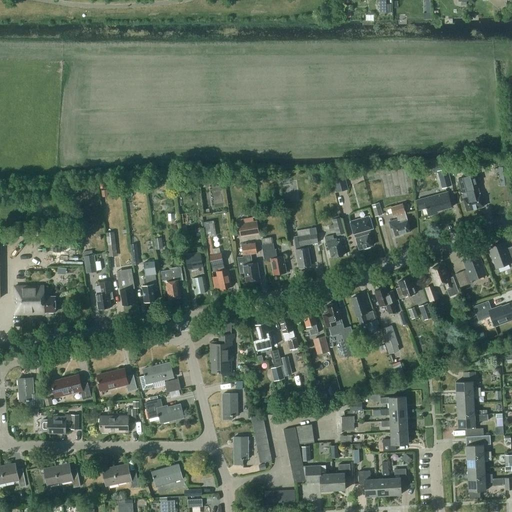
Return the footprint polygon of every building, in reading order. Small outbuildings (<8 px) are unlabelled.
[(391,13),(391,4),(386,4),(385,0),(378,0),(379,13),(391,13)] [(460,163),(449,165),(450,172),(461,170),(460,163)] [(501,186),(509,185),(506,166),(498,167),(501,186)] [(349,180),(363,177),(361,169),(348,172),(349,180)] [(447,169),(437,171),(442,189),(452,186),(447,169)] [(348,189),(343,171),(332,175),(336,192),(348,189)] [(467,211),(484,206),(478,187),(472,189),(468,176),(458,178),(462,192),(463,192),(464,195),(462,195),(467,211)] [(447,192),(416,200),(419,210),(425,208),(426,209),(427,208),(429,215),(437,213),(437,211),(452,207),(448,195),(447,192)] [(383,214),(379,202),(372,204),(375,216),(383,214)] [(411,231),(402,203),(391,207),(393,214),(395,214),(396,219),(388,222),(391,229),(393,228),(395,236),(411,231)] [(368,234),(370,231),(370,229),(372,228),(369,216),(350,221),(354,233),(359,249),(372,246),(368,234)] [(239,224),(241,236),(259,233),(257,221),(254,221),(253,217),(247,218),(247,222),(239,224)] [(340,217),(332,219),(334,224),(335,230),(337,235),(345,233),(340,217)] [(214,220),(203,222),(206,238),(213,236),(211,229),(215,228),(214,220)] [(311,265),(308,247),(304,248),(303,245),(318,242),(315,227),(310,228),(296,231),(297,236),(294,236),(295,243),(299,267),(311,265)] [(118,256),(114,232),(106,233),(109,257),(118,256)] [(333,239),(332,235),(324,237),(327,250),(330,249),(332,256),(334,256),(334,257),(343,255),(339,239),(337,239),(337,238),(333,239)] [(286,272),(284,256),(277,257),(276,249),(274,249),(273,243),(272,243),(271,237),(261,239),(262,245),(265,260),(271,259),(274,274),(286,272)] [(240,273),(245,273),(246,281),(253,279),(254,280),(257,280),(258,279),(260,278),(257,262),(252,263),(251,254),(257,253),(255,242),(241,245),(243,257),(237,258),(240,273)] [(503,242),(489,248),(496,268),(510,263),(511,265),(511,264),(511,249),(510,250),(506,249),(503,242)] [(137,243),(130,244),(133,265),(134,264),(139,264),(137,243)] [(486,274),(477,252),(462,258),(467,269),(455,274),(460,287),(472,282),(471,280),(486,274)] [(97,272),(95,254),(83,256),(86,273),(97,272)] [(207,290),(204,276),(206,275),(205,272),(204,272),(204,271),(203,271),(200,254),(188,256),(190,268),(194,267),(196,277),(192,278),(195,293),(207,290)] [(210,256),(213,271),(216,271),(217,277),(212,278),(215,289),(220,288),(220,289),(231,287),(228,269),(224,269),(222,254),(214,255),(210,256)] [(155,290),(157,290),(155,274),(156,274),(155,261),(144,262),(145,275),(146,275),(147,285),(142,285),(144,302),(146,302),(152,302),(152,301),(156,300),(155,290)] [(459,292),(453,277),(448,279),(442,265),(431,269),(434,277),(433,277),(435,284),(442,281),(445,289),(447,288),(450,296),(459,292)] [(167,282),(166,282),(169,299),(181,297),(178,280),(183,279),(183,280),(181,266),(182,266),(181,266),(170,268),(171,270),(162,271),(163,280),(162,280),(163,281),(167,280),(167,282)] [(135,288),(132,271),(117,274),(123,305),(134,303),(132,288),(135,288)] [(416,292),(411,277),(398,281),(400,286),(397,287),(400,298),(416,292)] [(98,309),(111,307),(109,292),(112,292),(111,280),(99,282),(101,293),(96,294),(98,309)] [(433,285),(426,287),(431,300),(437,298),(433,285)] [(15,314),(45,313),(45,312),(56,311),(55,297),(47,297),(47,286),(15,286),(15,314)] [(387,292),(386,287),(374,291),(380,306),(386,304),(389,314),(394,312),(395,314),(397,313),(393,302),(396,300),(393,291),(387,292)] [(358,316),(361,324),(367,322),(370,332),(379,330),(373,310),(367,312),(361,294),(352,297),(354,305),(353,306),(356,316),(358,316)] [(491,316),(494,326),(511,319),(511,310),(509,303),(495,308),(491,309),(488,300),(473,306),(479,321),(491,316)] [(323,314),(325,320),(327,327),(330,326),(332,334),(345,331),(341,318),(342,318),(339,310),(338,310),(336,302),(327,305),(329,312),(323,314)] [(428,304),(420,307),(424,318),(433,315),(428,304)] [(410,310),(413,319),(418,317),(415,308),(410,310)] [(303,312),(306,322),(305,322),(307,330),(309,329),(311,335),(319,333),(316,324),(312,309),(303,312)] [(293,329),(290,320),(289,316),(280,318),(280,320),(283,328),(282,328),(283,332),(285,341),(288,340),(290,349),(299,346),(296,337),(295,337),(293,330),(293,329)] [(272,347),(266,322),(256,324),(258,332),(257,332),(258,338),(255,339),(258,350),(272,347)] [(399,344),(392,325),(382,329),(388,348),(399,344)] [(475,344),(484,340),(481,332),(472,336),(475,344)] [(228,372),(228,360),(232,360),(232,335),(219,335),(219,344),(212,344),(213,372),(228,372)] [(315,338),(319,353),(329,351),(325,335),(315,338)] [(340,357),(349,354),(360,351),(356,336),(345,339),(346,341),(340,343),(342,347),(337,348),(340,357)] [(278,349),(271,351),(275,367),(281,365),(278,349)] [(281,358),(285,376),(292,374),(288,356),(281,358)] [(174,377),(170,362),(143,369),(145,376),(140,377),(143,390),(154,387),(153,382),(174,377)] [(400,364),(393,366),(397,377),(405,374),(400,364)] [(281,365),(275,367),(271,368),(274,381),(285,378),(281,365)] [(137,389),(134,374),(126,376),(124,369),(97,375),(101,390),(126,383),(128,391),(137,389)] [(476,381),(475,371),(463,372),(464,381),(456,381),(456,393),(480,391),(480,387),(473,387),(472,381),(476,381)] [(91,395),(88,382),(81,384),(79,375),(51,382),(55,397),(81,390),(83,397),(91,395)] [(41,406),(41,393),(33,393),(32,378),(18,379),(20,400),(29,400),(29,407),(41,406)] [(179,378),(165,382),(168,393),(181,389),(179,378)] [(328,398),(326,390),(317,393),(319,401),(328,398)] [(303,391),(298,392),(301,405),(307,404),(303,391)] [(456,393),(457,404),(474,403),(473,396),(481,396),(480,391),(456,393)] [(297,392),(290,394),(293,406),(300,404),(297,392)] [(224,419),(232,419),(232,416),(233,416),(233,415),(237,415),(237,393),(223,393),(224,419)] [(313,394),(305,396),(307,403),(314,402),(313,394)] [(389,403),(389,409),(406,408),(406,396),(380,398),(381,403),(389,403)] [(53,404),(51,397),(44,399),(46,406),(53,404)] [(184,417),(181,404),(168,407),(168,405),(163,406),(161,399),(145,403),(149,419),(159,416),(161,423),(184,417)] [(291,407),(290,399),(280,400),(280,408),(291,407)] [(362,410),(362,402),(349,402),(350,411),(362,410)] [(457,404),(457,415),(482,414),(482,409),(474,410),(474,403),(457,404)] [(128,431),(128,423),(136,423),(136,409),(128,408),(128,416),(100,416),(100,431),(128,431)] [(389,415),(390,421),(407,420),(406,408),(389,409),(381,410),(381,415),(389,415)] [(48,431),(48,433),(66,433),(66,427),(71,427),(71,429),(78,429),(79,415),(71,414),(66,414),(66,416),(56,416),(56,419),(48,419),(43,419),(41,420),(41,430),(42,431),(48,431)] [(458,427),(465,427),(466,435),(483,434),(483,428),(475,428),(475,426),(475,421),(488,420),(487,414),(482,414),(457,415),(458,427)] [(252,422),(254,428),(265,426),(264,420),(252,422)] [(390,427),(390,432),(408,431),(407,420),(390,421),(381,421),(382,427),(390,427)] [(298,443),(313,441),(310,424),(295,426),(298,443)] [(266,431),(265,426),(254,428),(255,434),(266,431)] [(255,434),(256,439),(268,437),(266,431),(255,434)] [(408,443),(408,431),(390,432),(391,439),(382,439),(383,450),(396,450),(395,444),(408,443)] [(466,436),(467,456),(491,455),(491,451),(484,451),(483,444),(490,444),(490,435),(466,436)] [(243,464),(243,459),(248,459),(247,437),(234,437),(234,464),(243,464)] [(269,443),(268,437),(256,439),(257,445),(269,443)] [(257,445),(258,451),(270,448),(269,443),(257,445)] [(310,460),(309,446),(302,447),(303,461),(310,460)] [(258,451),(260,456),(271,454),(270,448),(258,451)] [(412,459),(405,453),(401,458),(408,464),(412,459)] [(272,460),(271,454),(260,456),(261,462),(272,460)] [(467,456),(468,468),(485,467),(484,460),(492,459),(491,455),(467,456)] [(17,469),(15,463),(0,466),(0,483),(18,480),(20,487),(26,486),(23,468),(17,469)] [(46,468),(50,485),(73,480),(74,487),(81,486),(77,468),(71,470),(70,463),(46,468)] [(130,470),(128,463),(105,468),(108,485),(131,481),(133,488),(139,486),(136,469),(130,470)] [(183,478),(179,464),(152,471),(156,486),(183,478)] [(338,473),(332,473),(333,490),(345,489),(344,477),(350,477),(349,464),(338,465),(338,473)] [(333,490),(332,473),(326,474),(325,465),(303,466),(306,483),(314,482),(315,484),(318,484),(319,482),(321,482),(321,491),(333,490)] [(468,468),(468,479),(493,478),(492,473),(485,474),(485,467),(468,468)] [(388,478),(389,495),(401,494),(400,482),(406,481),(406,469),(394,470),(394,478),(388,478)] [(375,479),(377,495),(389,495),(388,478),(387,470),(382,470),(382,479),(375,479)] [(377,495),(375,479),(370,479),(369,471),(358,472),(359,484),(365,484),(366,496),(377,495)] [(479,497),(479,491),(486,490),(486,482),(493,482),(493,486),(504,485),(504,477),(493,478),(468,479),(469,491),(471,491),(471,498),(479,497)] [(175,511),(175,501),(167,502),(167,511),(175,511)] [(133,511),(133,503),(125,504),(125,511),(133,511)]
